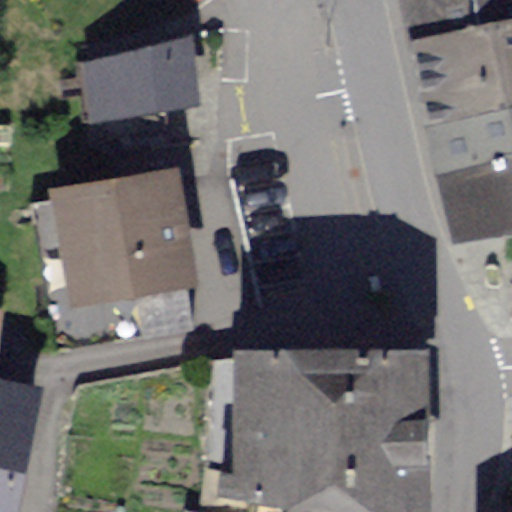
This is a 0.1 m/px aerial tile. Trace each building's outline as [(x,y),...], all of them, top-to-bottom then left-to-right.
[(511,0),(403,0),(411,37),(511,14),(511,0)] [(511,14),(411,37),(422,84),(430,121),(511,102),(511,14)] [(185,39),(83,60),(95,115),(196,94),(185,39)] [(511,150),(511,102),(430,121),(432,130),(440,167),(511,150)] [(511,150),(440,167),(456,237),(511,225),(511,150)] [(166,168),(47,186),(64,293),(183,274),(166,168)] [(227,471),(227,488),(289,505),(425,511),(429,511),(426,347),(240,349),(241,471),(227,471)] [(0,379),(0,511),(12,511),(34,385),(0,379)]
